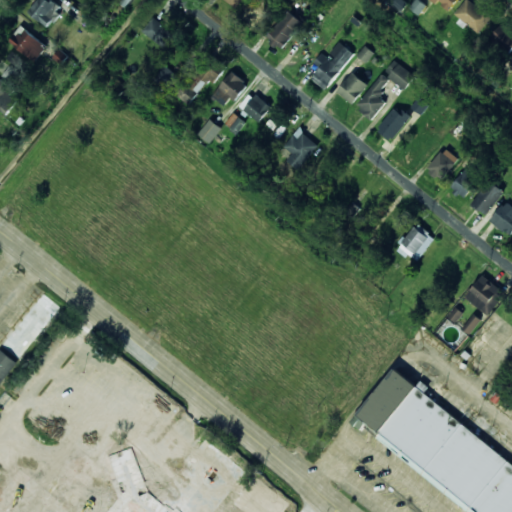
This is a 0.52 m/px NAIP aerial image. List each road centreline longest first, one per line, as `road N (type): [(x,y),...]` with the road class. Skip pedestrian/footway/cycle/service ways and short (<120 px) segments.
road 1 (secondary): [(341,511),(0,238)]
road 2 (residential): [(511,267),(180,0)]
